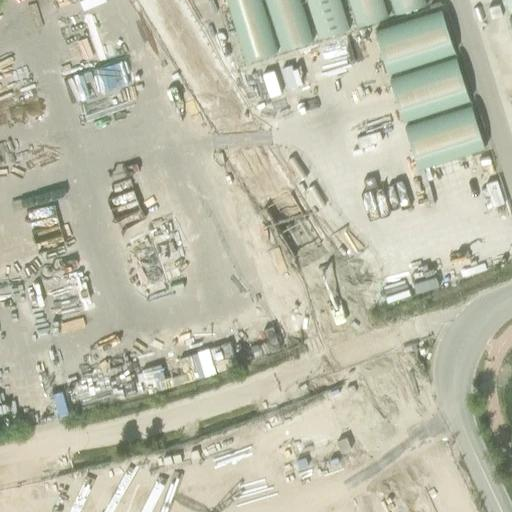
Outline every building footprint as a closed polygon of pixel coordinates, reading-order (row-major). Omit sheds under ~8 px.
[(276,54),(259,0),(224,0),(244,64),(276,54)] [(312,43),(298,0),(263,0),(280,53),(312,43)] [(348,32),(338,0),(304,0),(317,41),(348,32)] [(387,19),(381,0),(346,0),(356,29),(387,19)] [(388,0),(394,17),(425,7),(423,0),(388,0)] [(511,0),(503,0),(507,13),(511,11),(511,0)] [(387,77),(454,55),(441,12),(374,33),(387,77)] [(402,124),(469,103),(455,60),(389,81),(402,124)] [(417,172),(484,151),(471,108),(404,129),(417,172)] [(236,502),(284,486),(272,449),(224,464),(236,502)] [(315,511),(309,487),(286,493),(290,511),(315,511)]
